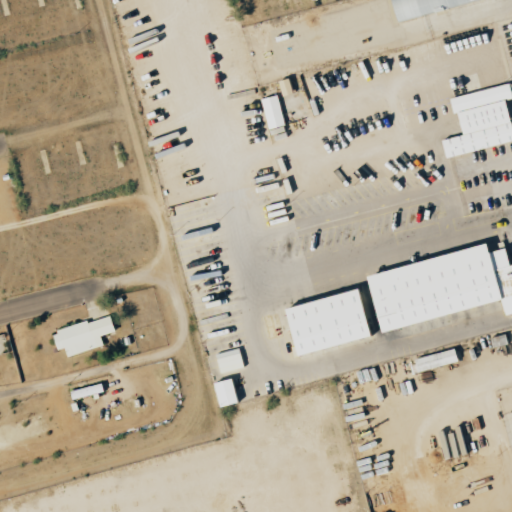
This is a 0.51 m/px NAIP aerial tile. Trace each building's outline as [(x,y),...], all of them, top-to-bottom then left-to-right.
[(475,0),(386,0),(393,21),(475,0)] [(450,97),(458,136),(439,140),(443,158),(511,142),(511,140),(503,100),(511,99),(507,85),(450,97)] [(268,130),(283,126),(275,96),(260,100),(268,130)] [(376,330),(498,302),(501,314),(511,311),(511,262),(506,264),(502,248),(484,252),(483,245),(362,273),(376,330)] [(290,356),(366,338),(355,289),(278,308),(290,356)] [(50,332),(55,350),(63,348),(65,356),(102,346),(99,336),(113,332),(108,315),(50,332)] [(414,373),(456,361),(452,348),(410,360),(414,373)] [(242,368),(238,349),(214,353),(218,372),(242,368)] [(217,407),(236,402),(229,378),(210,383),(217,407)] [(101,392),(99,383),(68,391),(70,400),(101,392)]
